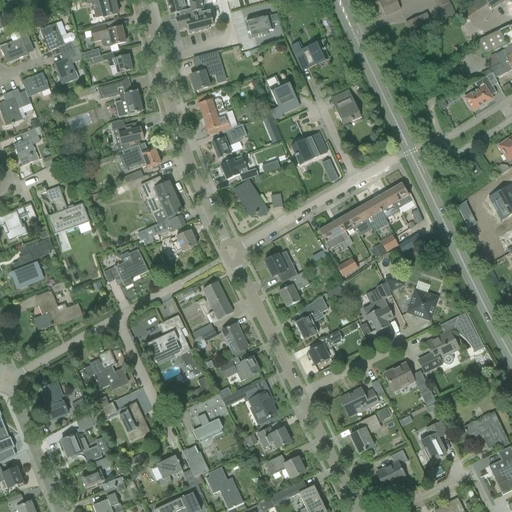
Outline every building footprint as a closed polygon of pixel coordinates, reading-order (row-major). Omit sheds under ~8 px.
[(87,0),(88,6),(92,5),(93,11),(94,11),(101,9),(102,12),(104,18),(118,15),(114,0),(105,0),(101,1),(100,0),(87,0)] [(166,0),(172,22),(176,21),(179,32),(187,30),(189,35),(209,30),(209,28),(208,27),(213,26),(210,11),(201,14),(201,11),(203,10),(205,2),(203,0),(166,0)] [(379,3),(385,17),(400,10),(395,0),(378,0),(380,2),(379,3)] [(446,0),(430,0),(435,9),(448,3),(446,0)] [(463,12),(460,14),(465,20),(487,5),(491,10),(506,0),(484,0),(485,0),(484,0),(475,0),(462,10),(463,12)] [(250,33),(251,39),(268,35),(268,33),(274,31),(270,17),(264,19),(263,15),(246,20),(248,27),(246,28),(248,33),(250,33)] [(60,48),(62,54),(73,50),(79,47),(77,40),(76,40),(74,35),(70,34),(61,37),(57,24),(52,26),(43,30),(47,40),(44,41),(48,52),(60,48)] [(511,24),(499,31),(506,45),(508,49),(511,46),(511,24)] [(103,47),(105,48),(106,48),(126,43),(122,28),(109,31),(107,25),(98,27),(91,29),(94,43),(101,41),(102,45),(103,47)] [(0,48),(0,49),(5,62),(16,57),(17,60),(28,56),(23,45),(30,42),(26,31),(19,34),(21,40),(0,48)] [(485,56),(506,45),(499,31),(477,42),(485,56)] [(80,33),(77,36),(79,40),(83,41),(85,38),(84,34),(80,33)] [(306,60),(310,69),(316,66),(315,64),(327,59),(324,51),(325,51),(321,41),(302,50),(299,43),(291,46),(299,64),(306,60)] [(65,60),(53,65),(57,76),(60,75),(64,85),(74,82),(79,80),(73,65),(70,59),(76,57),(81,54),(79,47),(73,50),(63,54),(65,60)] [(492,74),(493,74),(495,79),(511,70),(511,47),(508,49),(496,55),(501,64),(491,70),(493,73),(492,74)] [(260,49),(250,52),(253,60),(255,60),(253,55),(261,53),(260,49)] [(197,74),(191,76),(193,84),(192,84),(194,92),(203,89),(210,87),(207,78),(214,76),(223,73),(221,67),(218,68),(216,61),(214,54),(218,53),(221,52),(221,51),(193,59),(196,68),(206,64),(208,71),(197,74)] [(112,53),(92,59),(94,65),(107,61),(109,69),(116,67),(118,74),(132,71),(129,56),(114,60),(112,53)] [(239,77),(240,81),(254,76),(248,58),(225,67),(230,80),(239,77)] [(492,74),(493,73),(491,70),(490,70),(481,75),(483,79),(492,74)] [(470,108),(473,112),(480,107),(481,109),(486,106),(485,104),(492,100),(490,97),(496,93),(492,87),(498,84),(495,79),(493,74),(486,77),(476,84),(480,89),(465,99),(467,103),(466,104),(469,109),(470,108)] [(17,90),(23,108),(31,105),(29,98),(49,90),(47,86),(44,76),(33,80),(32,78),(21,82),(26,94),(20,96),(18,90),(17,90)] [(115,104),(119,119),(128,116),(128,114),(129,114),(129,116),(133,115),(143,113),(137,91),(132,93),(130,86),(128,87),(128,85),(129,82),(128,78),(97,87),(101,101),(121,96),(123,102),(115,104)] [(251,82),(254,91),(261,88),(258,80),(251,82)] [(270,111),(275,121),(282,118),(281,115),(291,111),(288,103),(296,99),(293,93),(292,94),(286,82),(279,86),(278,84),(269,88),(277,107),(270,111)] [(80,96),(80,98),(97,93),(95,87),(72,93),(73,97),(80,96)] [(4,116),(8,126),(17,123),(23,120),(19,109),(23,108),(17,90),(7,95),(9,101),(0,104),(0,112),(2,117),(4,116)] [(338,113),(343,124),(351,121),(352,123),(361,118),(348,91),(338,96),(342,103),(334,107),(337,113),(338,113)] [(196,99),(203,118),(225,110),(224,111),(221,101),(218,100),(212,102),(210,95),(196,99)] [(257,100),(253,102),(257,110),(260,109),(263,108),(264,109),(268,107),(264,97),(257,100)] [(57,112),(66,108),(63,100),(54,104),(57,112)] [(203,119),(202,121),(203,125),(205,125),(209,137),(217,134),(222,132),(231,129),(226,113),(225,110),(203,118),(203,119)] [(271,117),(262,120),(265,128),(274,124),(271,117)] [(117,153),(118,154),(133,148),(141,145),(140,145),(139,141),(144,140),(143,140),(140,129),(141,129),(141,128),(136,130),(135,128),(134,128),(134,125),(136,125),(136,124),(124,127),(123,122),(124,122),(124,121),(110,124),(110,125),(112,125),(113,130),(112,130),(112,131),(117,129),(121,145),(116,147),(117,147),(118,153),(117,153)] [(219,141),(211,144),(218,160),(227,156),(232,154),(229,147),(239,143),(238,140),(241,139),(247,136),(242,125),(241,126),(237,127),(231,129),(222,132),(217,134),(219,141)] [(13,146),(22,167),(38,161),(30,140),(38,137),(35,130),(22,135),(25,141),(13,146)] [(304,143),(293,148),(297,156),(295,157),(299,166),(303,164),(327,153),(318,135),(304,141),(304,143)] [(511,157),(511,137),(505,142),(503,142),(500,144),(500,145),(498,146),(507,161),(511,157)] [(122,153),(123,155),(126,162),(127,161),(130,169),(129,169),(129,170),(138,166),(145,163),(145,164),(148,170),(161,165),(155,149),(147,152),(147,151),(145,144),(141,145),(133,148),(133,149),(122,153)] [(221,167),(220,168),(223,175),(224,174),(227,181),(239,176),(241,182),(258,176),(256,170),(248,172),(246,169),(247,168),(243,161),(241,157),(235,159),(229,162),(220,166),(221,167)] [(466,168),(473,179),(481,173),(474,162),(466,168)] [(267,166),(261,168),(264,174),(270,172),(267,166)] [(498,167),(492,171),(497,178),(503,174),(498,167)] [(124,178),(126,184),(147,176),(146,176),(143,177),(141,171),(124,178)] [(335,173),(327,176),(330,184),(338,180),(335,173)] [(255,178),(257,184),(264,181),(262,176),(255,178)] [(147,233),(150,239),(169,232),(185,226),(180,216),(176,218),(175,216),(182,213),(169,183),(163,185),(160,177),(141,186),(153,215),(164,210),(168,219),(164,221),(164,222),(146,230),(147,233)] [(234,191),(251,217),(255,214),(256,215),(257,214),(259,216),(261,217),(268,212),(262,204),(248,182),(242,186),(234,191)] [(398,209),(398,210),(412,202),(401,184),(387,192),(395,205),(398,209)] [(498,193),(488,198),(492,204),(493,203),(498,212),(497,212),(501,220),(511,214),(511,204),(511,205),(511,204),(511,197),(511,185),(511,186),(507,188),(498,193)] [(116,189),(119,196),(127,193),(123,186),(116,189)] [(48,217),(55,236),(89,223),(83,205),(67,210),(59,188),(46,193),(50,205),(54,203),(58,214),(48,217)] [(381,212),(395,205),(387,192),(374,200),(381,212)] [(272,198),(274,208),(281,207),(280,197),(279,196),(272,197),(272,198)] [(381,212),(374,200),(363,206),(366,211),(363,213),(367,220),(370,225),(371,226),(385,218),(381,212)] [(14,212),(0,217),(0,227),(5,226),(5,227),(6,229),(6,230),(10,241),(16,239),(20,237),(28,234),(24,225),(22,225),(20,219),(19,216),(26,214),(27,216),(30,223),(37,220),(31,205),(30,205),(31,207),(25,210),(24,208),(14,212)] [(367,220),(363,213),(360,215),(357,209),(346,215),(354,228),(357,234),(371,226),(370,225),(367,220)] [(392,213),(396,220),(402,216),(398,210),(398,209),(392,213)] [(411,213),(416,226),(423,221),(418,210),(411,213)] [(346,215),(332,223),(343,242),(344,242),(347,248),(352,245),(345,233),(354,228),(346,215)] [(326,244),(329,250),(343,242),(332,223),(318,231),(325,242),(324,242),(325,244),(326,244)] [(169,241),(176,255),(197,246),(191,231),(169,241)] [(45,232),(39,235),(42,241),(48,239),(45,232)] [(417,234),(398,246),(403,254),(422,242),(417,234)] [(380,241),(386,252),(397,245),(391,235),(380,241)] [(23,260),(12,265),(16,274),(13,275),(18,288),(27,285),(40,280),(41,279),(38,271),(36,271),(32,262),(50,255),(50,253),(53,251),(49,239),(38,244),(19,251),(23,260)] [(381,245),(372,250),(377,259),(386,253),(385,252),(381,245)] [(120,278),(125,289),(133,285),(132,282),(133,282),(132,280),(148,272),(144,263),(138,251),(129,255),(131,260),(104,274),(109,284),(120,278)] [(278,256),(264,262),(272,278),(277,276),(281,284),(287,281),(297,276),(295,271),(292,272),(290,268),(288,264),(287,261),(289,260),(286,252),(278,256)] [(358,269),(352,259),(343,264),(344,267),(348,274),(349,274),(358,269)] [(312,269),(316,277),(326,272),(322,264),(312,269)] [(384,279),(391,293),(405,286),(398,272),(384,279)] [(279,292),(287,308),(296,304),(299,302),(295,292),(309,286),(303,273),(297,276),(287,281),(290,287),(279,292)] [(218,321),(233,313),(217,283),(202,290),(218,321)] [(58,284),(52,287),(55,293),(61,291),(58,284)] [(383,299),(384,300),(391,297),(385,284),(377,288),(383,299)] [(196,294),(192,289),(183,294),(186,300),(196,294)] [(407,314),(430,321),(438,299),(415,291),(407,314)] [(81,316),(77,306),(59,313),(50,292),(36,298),(44,317),(35,321),(39,330),(50,325),(51,327),(53,326),(56,325),(57,326),(81,316)] [(294,324),(303,342),(312,337),(318,334),(309,317),(318,312),(319,314),(327,310),(321,298),(297,314),(300,318),(301,320),(294,324)] [(371,322),(377,333),(390,326),(388,322),(394,319),(388,307),(384,300),(383,299),(362,310),(366,316),(365,317),(368,323),(371,322)] [(444,364),(445,365),(446,366),(447,366),(448,366),(449,366),(450,366),(451,365),(452,365),(452,364),(453,363),(453,362),(453,361),(453,360),(453,359),(450,354),(459,350),(450,333),(454,330),(454,332),(459,335),(461,337),(464,339),(466,341),(468,344),(471,347),(473,350),(475,353),(484,349),(467,313),(439,327),(444,331),(443,332),(443,333),(443,334),(443,336),(428,344),(433,354),(424,358),(425,358),(418,362),(425,374),(444,364)] [(164,339),(148,346),(156,363),(156,365),(157,364),(156,363),(174,354),(176,359),(177,359),(176,358),(182,355),(187,366),(186,367),(187,368),(190,366),(195,377),(201,374),(180,330),(183,328),(183,329),(184,329),(182,325),(179,319),(162,327),(167,337),(164,339)] [(365,323),(360,326),(364,336),(370,333),(365,323)] [(222,332),(233,355),(246,349),(240,337),(242,336),(237,324),(222,332)] [(195,339),(193,341),(196,345),(204,341),(205,343),(217,336),(213,330),(195,339)] [(322,347),(310,352),(313,358),(311,358),(315,366),(335,356),(331,348),(342,343),(342,340),(338,332),(319,341),(322,347)] [(116,365),(110,351),(98,356),(101,362),(83,370),(85,370),(89,378),(94,376),(101,390),(109,386),(112,392),(125,385),(125,384),(128,382),(122,369),(115,373),(112,367),(116,365)] [(236,373),(241,382),(248,379),(260,373),(253,358),(240,364),(234,368),(231,361),(219,366),(225,379),(236,373)] [(385,375),(393,392),(414,381),(406,365),(385,375)] [(417,387),(426,407),(427,407),(433,404),(436,403),(435,402),(432,397),(422,375),(415,378),(419,386),(417,387)] [(212,394),(205,378),(197,381),(205,398),(212,394)] [(375,393),(378,399),(385,395),(382,390),(378,381),(371,384),(375,393)] [(47,410),(51,421),(61,417),(68,414),(64,403),(60,405),(57,399),(62,397),(57,384),(40,390),(41,393),(42,392),(46,404),(49,403),(51,408),(47,410)] [(254,385),(231,396),(235,402),(247,397),(252,408),(250,409),(252,412),(253,411),(259,422),(260,421),(261,423),(258,425),(270,420),(269,418),(270,417),(270,416),(276,414),(272,406),(270,401),(271,400),(267,392),(258,396),(256,392),(257,392),(254,385)] [(340,400),(349,418),(358,413),(378,403),(372,391),(364,395),(361,389),(340,400)] [(219,394),(188,409),(192,418),(191,419),(192,422),(193,424),(194,423),(196,427),(195,428),(193,429),(194,432),(192,433),(197,442),(198,441),(200,443),(223,432),(222,430),(223,429),(219,420),(217,421),(217,420),(229,414),(219,394)] [(73,407),(78,416),(83,413),(87,411),(82,403),(82,402),(73,407)] [(173,405),(176,411),(183,408),(180,402),(173,405)] [(94,411),(99,420),(117,412),(113,403),(94,411)] [(125,413),(119,416),(127,435),(128,435),(131,434),(134,440),(140,437),(137,431),(147,426),(136,403),(124,409),(125,413)] [(425,409),(426,410),(428,414),(435,410),(433,407),(432,405),(425,409)] [(386,410),(375,416),(378,423),(384,420),(390,417),(386,410)] [(84,459),(86,464),(102,458),(98,447),(89,450),(84,438),(80,440),(77,433),(99,425),(93,412),(76,422),(79,430),(74,432),(68,435),(69,438),(61,441),(68,458),(69,458),(72,461),(78,459),(77,458),(78,457),(79,457),(80,457),(81,457),(82,458),(83,458),(84,459)] [(0,464),(15,456),(13,449),(14,448),(10,438),(9,439),(4,427),(0,428),(0,424),(3,424),(0,417),(1,416),(0,413),(0,464)] [(481,436),(488,451),(497,446),(502,444),(504,447),(509,444),(495,414),(464,428),(468,436),(474,433),(476,438),(481,436)] [(359,432),(350,437),(359,455),(368,450),(374,447),(365,430),(378,423),(375,416),(359,424),(362,430),(359,432)] [(420,443),(430,463),(446,456),(441,446),(438,439),(446,435),(440,423),(426,430),(430,438),(420,443)] [(273,443),(277,450),(290,443),(283,429),(272,434),(269,429),(258,434),(264,447),(273,443)] [(245,439),(242,441),(245,446),(248,444),(250,448),(258,444),(253,435),(245,439)] [(182,451),(181,452),(190,471),(194,479),(195,478),(209,472),(210,471),(210,470),(208,471),(207,472),(195,447),(194,447),(194,448),(188,451),(183,453),(182,452),(182,451)] [(502,461),(489,467),(494,478),(496,478),(503,492),(501,493),(503,496),(511,491),(511,490),(511,479),(511,477),(510,476),(511,474),(511,451),(510,448),(507,449),(498,454),(502,461)] [(377,474),(383,488),(390,485),(391,486),(405,479),(401,470),(399,467),(408,463),(402,451),(390,457),(394,465),(377,474)] [(124,452),(121,453),(125,461),(132,458),(131,455),(126,457),(124,452)] [(156,465),(156,466),(162,479),(158,481),(161,488),(172,482),(170,477),(182,471),(178,464),(179,463),(178,461),(177,461),(175,456),(174,457),(175,457),(157,466),(156,465)] [(285,470),(290,480),(305,472),(298,458),(286,464),(282,456),(265,464),(272,477),(285,470)] [(81,478),(86,489),(95,486),(104,482),(100,471),(112,466),(109,458),(92,464),(96,473),(90,475),(81,478)] [(0,483),(5,481),(9,490),(23,484),(17,468),(4,473),(0,466),(0,483)] [(209,478),(206,480),(213,495),(219,492),(228,511),(244,503),(232,479),(227,481),(221,468),(208,474),(209,478)] [(195,478),(194,479),(190,471),(184,474),(190,488),(198,484),(195,478)] [(102,486),(104,492),(124,484),(121,478),(102,486)] [(279,504),(299,494),(300,496),(306,509),(301,511),(300,511),(326,511),(313,487),(307,490),(302,481),(269,497),(270,499),(274,507),(279,504)] [(93,506),(95,511),(120,511),(123,511),(120,505),(119,505),(115,495),(126,490),(124,484),(104,492),(108,500),(93,506)] [(182,499),(155,511),(154,511),(198,511),(200,511),(193,494),(182,499)] [(11,499),(9,500),(11,507),(16,505),(18,508),(19,511),(34,511),(31,502),(24,505),(20,495),(11,499)] [(266,511),(267,511),(275,508),(274,507),(270,499),(258,506),(261,511),(266,511)] [(463,511),(462,509),(458,500),(457,500),(446,505),(434,511),(463,511)]
